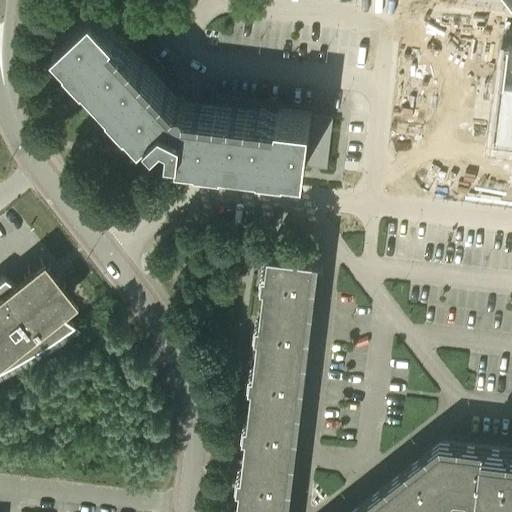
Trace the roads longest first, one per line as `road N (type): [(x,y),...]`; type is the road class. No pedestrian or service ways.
road 1 (unclassified): [(187,504),(194,432),(174,345),(37,169)]
road 2 (residential): [(0,486),(187,504)]
